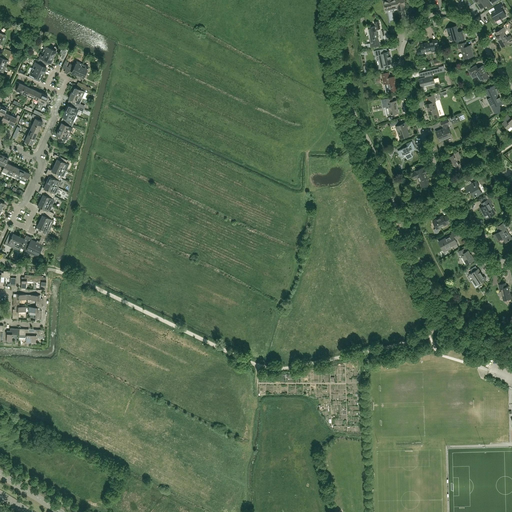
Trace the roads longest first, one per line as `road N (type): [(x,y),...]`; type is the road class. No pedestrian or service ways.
road 1 (unclassified): [(451,199),(409,97),(401,60),(406,38),(429,16),(464,14),(511,88)]
road 2 (tertiary): [(395,229),(342,108),(331,0)]
road 3 (tertiary): [(511,360),(441,325),(395,229)]
